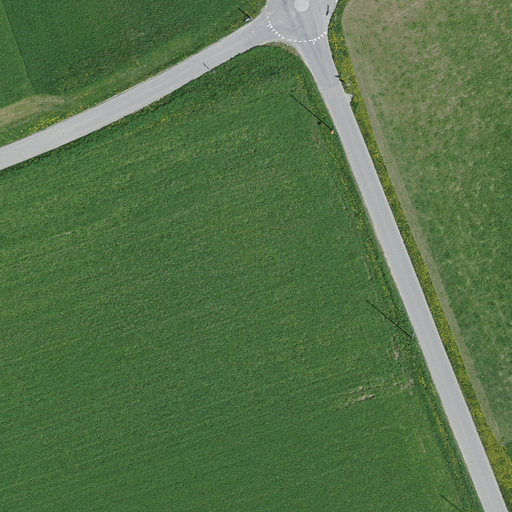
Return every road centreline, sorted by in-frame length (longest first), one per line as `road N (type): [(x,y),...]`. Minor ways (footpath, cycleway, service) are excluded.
road 1 (tertiary): [(301,2),(497,511)]
road 2 (tertiary): [(301,2),(106,114),(0,158)]
